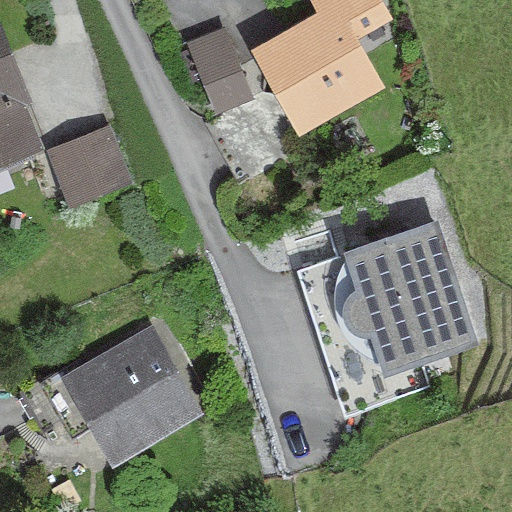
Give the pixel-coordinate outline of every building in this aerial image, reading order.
[(307,0),(314,10),(255,46),(308,132),(385,84),(358,41),(389,21),(376,0),(307,0)] [(262,89),(232,24),(187,45),(217,110),(262,89)] [(0,162),(42,146),(0,40),(0,162)] [(102,130),(54,151),(78,207),(126,187),(102,130)] [(350,250),(361,294),(355,296),(349,302),(348,312),(353,327),(365,332),(373,332),(384,372),(467,351),(436,228),(350,250)] [(197,415),(145,329),(62,380),(115,465),(197,415)]
